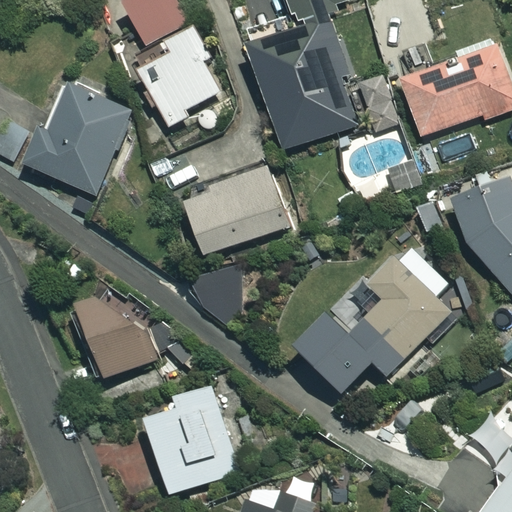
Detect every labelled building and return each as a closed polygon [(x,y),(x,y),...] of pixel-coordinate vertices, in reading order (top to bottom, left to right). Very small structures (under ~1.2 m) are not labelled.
[(205,66),(211,63),(174,0),(146,0),(126,12),(149,53),(161,46),(169,61),(140,78),(171,132),(195,119),(191,113),(222,95),(205,66)] [(282,0),(296,38),(250,54),(285,154),(356,128),(321,29),(354,17),(347,0),(282,0)] [(511,110),(511,84),(501,51),(401,84),(409,109),(396,113),(406,146),(511,110)] [(133,116),(70,90),(50,139),(39,135),(24,170),(98,200),(133,116)] [(292,229),(271,172),(183,204),(205,262),(292,229)] [(511,189),(510,185),(457,206),(467,249),(511,297),(511,189)] [(362,199),(345,206),(357,235),(375,227),(362,199)] [(448,287),(406,248),(367,289),(383,304),(345,346),(386,384),(450,315),(435,301),(448,287)] [(126,333),(113,299),(76,314),(104,384),(156,364),(141,327),(126,333)] [(483,346),(470,324),(449,336),(462,358),(483,346)] [(243,475),(214,390),(175,403),(178,415),(145,426),(171,500),(243,475)] [(511,511),(511,408),(506,405),(487,432),(511,449),(511,451),(497,473),(506,480),(483,511),(511,511)] [(316,511),(319,503),(249,495),(243,511),(316,511)]
